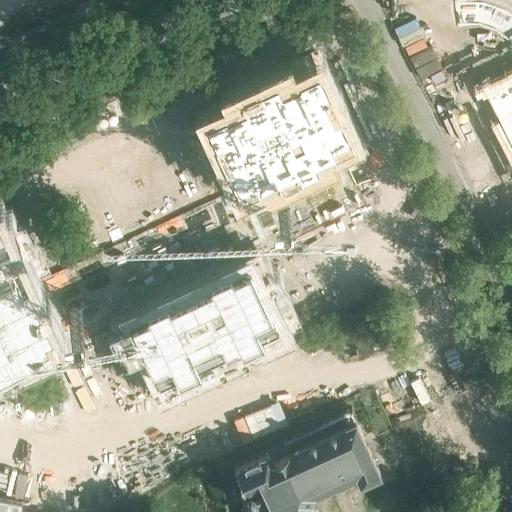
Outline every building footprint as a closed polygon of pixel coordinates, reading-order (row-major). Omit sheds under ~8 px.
[(225,107),(204,117),(214,139),(220,136),(231,159),(224,162),(235,184),(253,175),(257,182),(296,164),(299,171),(317,163),(314,156),(333,146),(330,139),(348,130),(338,109),(332,112),(321,89),(327,86),(326,84),(317,64),(296,74),(297,76),(280,84),(276,75),(259,82),(263,90),(242,100),(242,101),(226,109),(225,107)] [(511,73),(484,88),(511,143),(511,73)] [(0,365),(34,349),(31,343),(48,335),(45,328),(52,324),(44,309),(37,312),(32,302),(40,298),(26,270),(19,273),(15,265),(22,261),(3,220),(0,220),(0,365)] [(164,290),(113,314),(130,351),(141,346),(150,365),(145,368),(157,393),(181,382),(179,377),(198,368),(201,373),(245,353),(242,347),(261,338),(264,343),(288,332),(276,306),(271,309),(262,290),(273,285),(255,248),(195,276),(199,286),(168,300),(164,290)] [(284,440),(234,464),(246,489),(240,491),(247,505),(250,511),(318,511),(313,499),(315,491),(329,485),(347,477),(356,473),(360,481),(380,471),(355,416),(354,418),(288,448),(284,440)]
